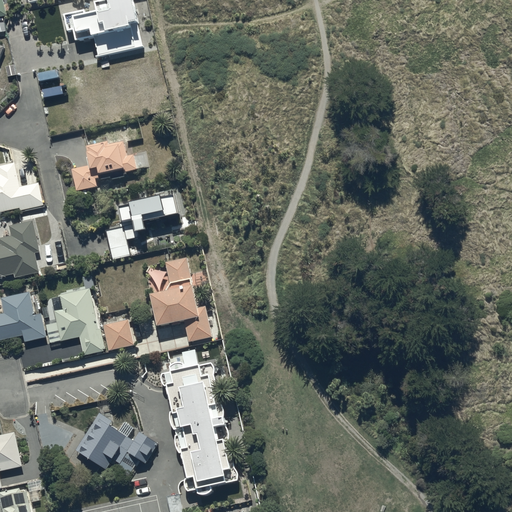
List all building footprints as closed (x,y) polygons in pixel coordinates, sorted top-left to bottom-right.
[(136,25),(130,0),(99,0),(100,1),(94,3),(96,13),(86,16),(85,10),(63,16),(67,33),(73,31),(76,42),(93,38),(98,57),(135,49),(130,26),(136,25)] [(38,74),(39,82),(59,78),(57,71),(38,74)] [(72,170),(76,192),(97,188),(96,180),(110,177),(111,180),(124,177),(124,175),(126,174),(126,172),(136,170),(149,167),(146,152),(127,155),(124,143),(109,146),(108,143),(86,148),(87,154),(86,154),(89,167),(72,170)] [(0,212),(20,208),(21,212),(43,208),(38,183),(19,187),(15,164),(0,167),(0,172),(0,174),(0,212)] [(135,233),(146,230),(144,222),(177,215),(173,196),(160,199),(159,197),(152,199),(151,195),(117,203),(121,222),(132,219),(135,233)] [(0,277),(14,274),(15,278),(39,272),(35,253),(41,252),(34,221),(8,227),(11,237),(0,239),(0,277)] [(132,241),(126,243),(122,227),(106,231),(112,260),(118,259),(135,255),(132,241)] [(186,258),(165,263),(170,284),(166,291),(149,295),(157,327),(184,320),(189,343),(212,337),(205,307),(198,309),(186,258)] [(93,275),(82,277),(85,289),(58,296),(61,309),(54,311),(61,342),(79,337),(83,355),(103,351),(89,288),(96,287),(93,275)] [(3,314),(0,314),(0,341),(22,337),(24,342),(46,338),(42,314),(34,315),(30,292),(0,298),(3,314)] [(129,320),(103,325),(108,350),(134,345),(129,320)] [(165,387),(167,386),(172,410),(171,411),(171,412),(171,413),(171,414),(170,415),(170,416),(170,417),(170,418),(170,419),(170,420),(170,421),(170,422),(171,422),(171,423),(171,424),(171,425),(172,425),(172,426),(172,427),(173,427),(173,428),(174,429),(174,430),(175,430),(176,436),(176,437),(175,437),(175,438),(175,439),(175,440),(175,441),(175,442),(175,443),(175,444),(175,445),(176,446),(176,447),(176,448),(177,449),(177,450),(178,451),(179,452),(179,453),(180,453),(180,454),(187,478),(187,479),(186,479),(186,480),(186,481),(185,481),(185,482),(185,483),(185,484),(185,485),(185,486),(185,487),(186,487),(186,488),(187,489),(187,490),(188,490),(188,491),(189,491),(190,491),(196,490),(197,494),(198,494),(199,495),(200,495),(201,495),(202,495),(203,495),(204,495),(205,495),(206,495),(207,495),(208,494),(209,494),(209,493),(210,493),(210,492),(211,492),(211,491),(210,487),(238,481),(238,480),(239,480),(239,479),(239,478),(239,477),(238,477),(238,476),(238,475),(238,474),(238,473),(237,473),(237,472),(237,471),(236,471),(236,470),(235,470),(235,469),(234,469),(229,441),(229,440),(229,439),(229,438),(229,437),(229,436),(228,435),(228,434),(228,433),(228,432),(227,432),(227,431),(227,430),(226,429),(226,428),(225,428),(225,427),(224,426),(223,419),(223,418),(223,417),(223,416),(223,415),(224,414),(224,413),(223,412),(223,411),(223,410),(223,409),(223,408),(222,408),(222,407),(222,406),(221,406),(221,405),(221,404),(220,404),(214,376),(214,375),(214,374),(215,374),(215,373),(215,372),(215,371),(215,370),(215,369),(214,369),(214,368),(214,367),(213,366),(213,365),(212,365),(212,364),(211,364),(211,363),(185,369),(184,365),(183,365),(183,364),(182,364),(181,364),(180,364),(179,364),(178,364),(177,364),(176,364),(175,364),(174,364),(174,365),(173,365),(172,365),(172,366),(171,366),(171,367),(170,367),(170,368),(171,372),(161,374),(161,375),(160,376),(160,377),(160,378),(160,379),(161,380),(161,381),(161,382),(162,383),(162,384),(163,385),(164,386),(165,387)] [(76,450),(92,460),(85,471),(94,476),(101,465),(107,469),(110,463),(117,467),(115,469),(127,477),(138,460),(145,464),(160,439),(145,430),(143,434),(139,432),(134,440),(129,436),(134,429),(124,424),(120,431),(111,426),(113,422),(99,413),(76,450)] [(15,432),(0,435),(0,489),(3,489),(0,475),(0,471),(22,467),(15,432)] [(30,511),(26,492),(20,493),(19,488),(0,492),(0,500),(2,511),(30,511)] [(182,511),(179,495),(167,497),(169,511),(182,511)]
